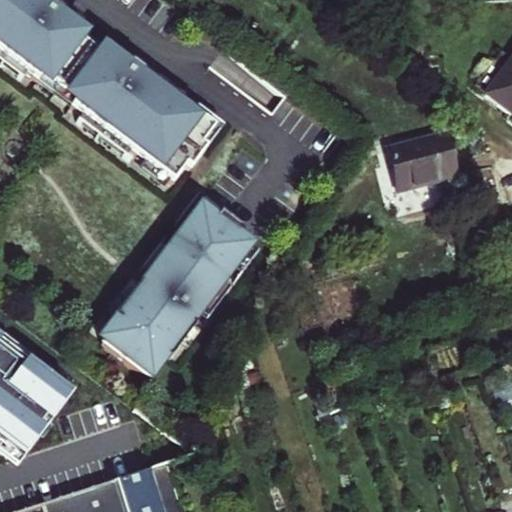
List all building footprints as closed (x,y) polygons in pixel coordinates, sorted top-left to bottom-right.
[(0,0),(0,72),(22,89),(26,83),(81,124),(76,129),(125,165),(129,159),(143,169),(138,175),(164,195),(168,188),(171,190),(184,174),(188,177),(221,133),(195,113),(191,120),(175,108),(179,102),(158,85),(153,91),(107,57),(105,59),(81,42),(83,39),(37,5),(40,0),(0,0)] [(511,117),(511,116),(511,63),(486,99),(511,117)] [(386,153),(396,194),(454,180),(445,139),(386,153)] [(240,236),(196,203),(174,232),(180,237),(165,257),(159,252),(140,277),(145,281),(134,296),(128,292),(116,308),(122,313),(98,346),(103,349),(100,354),(150,391),(167,368),(169,369),(181,354),(187,358),(199,342),(193,338),(195,335),(193,334),(201,322),(207,327),(230,296),(224,292),(234,278),(240,283),(257,260),(251,255),(253,253),(237,240),(240,236)] [(309,299),(305,286),(294,290),(298,303),(309,299)] [(0,448),(14,460),(63,396),(48,385),(0,348),(0,448)] [(339,398),(349,395),(343,376),(333,379),(339,398)] [(343,409),(339,398),(333,379),(319,384),(329,414),(343,409)] [(51,380),(48,385),(63,396),(14,460),(0,448),(0,455),(16,467),(71,395),(51,380)] [(511,409),(511,399),(506,381),(489,386),(499,414),(511,409)] [(178,511),(165,468),(91,492),(95,504),(70,511),(178,511)] [(41,511),(70,511),(95,504),(91,492),(40,508),(41,511)]
